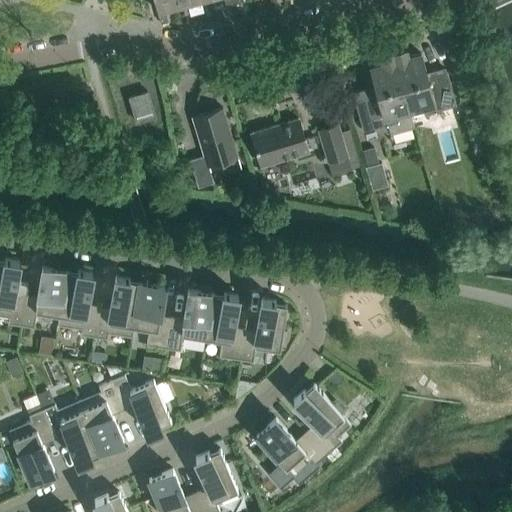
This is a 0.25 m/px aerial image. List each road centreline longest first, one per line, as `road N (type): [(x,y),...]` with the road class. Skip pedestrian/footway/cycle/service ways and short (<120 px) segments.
road 1 (residential): [(0,234),(269,281),(303,304),(307,324),(298,366),(238,418),(20,511)]
road 2 (residential): [(0,67),(121,45),(237,46),(407,0)]
